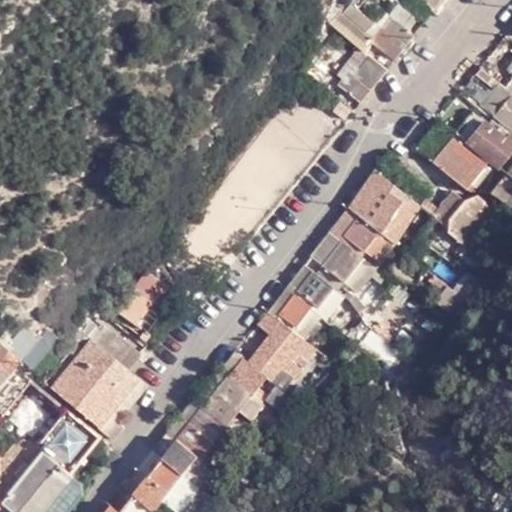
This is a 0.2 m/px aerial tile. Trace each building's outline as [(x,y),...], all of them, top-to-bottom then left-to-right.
[(423,0),(439,13),(449,0),(423,0)] [(391,16),(373,39),(379,45),(385,49),(403,28),(403,27),(391,16)] [(352,21),(344,32),(360,46),(371,54),(379,45),(373,39),(352,21)] [(403,28),(385,49),(397,58),(414,37),(403,28)] [(371,54),(360,46),(348,60),(363,71),(375,58),(371,54)] [(349,91),(361,101),(388,69),(375,58),(363,71),(354,83),(349,91)] [(310,73),(315,78),(321,71),(315,66),(310,73)] [(494,77),(485,69),(478,77),(487,86),(494,77)] [(338,85),(349,91),(354,83),(345,77),(338,85)] [(511,105),(511,92),(509,90),(505,87),(485,111),(498,123),(500,118),(511,105)] [(511,128),(511,105),(500,118),(511,128)] [(472,144),(490,124),(477,114),(461,134),(463,136),(472,144)] [(498,123),(511,134),(511,128),(500,118),(498,123)] [(511,141),(511,139),(511,134),(498,123),(495,128),(511,141)] [(472,144),(494,162),(511,141),(495,128),(490,124),(472,144)] [(490,167),(494,162),(472,144),(463,136),(458,142),(490,167)] [(494,162),(504,171),(511,161),(511,139),(511,141),(494,162)] [(465,186),(472,191),(490,167),(458,142),(437,165),(465,186)] [(384,189),(373,182),(357,206),(368,213),(384,189)] [(459,194),(470,202),(481,199),(472,191),(465,186),(459,194)] [(368,213),(388,227),(403,202),(384,189),(368,213)] [(439,217),(449,230),(453,233),(453,222),(470,202),(459,194),(444,210),(439,217)] [(453,222),(453,233),(472,249),(501,215),(488,204),(481,199),(470,202),(453,222)] [(427,209),(439,217),(444,210),(431,202),(427,209)] [(336,233),(345,241),(349,237),(364,217),(354,209),(336,233)] [(368,252),(383,233),(364,217),(349,237),(368,252)] [(383,233),(397,244),(401,239),(388,227),(383,233)] [(327,264),(345,241),(336,233),(317,257),(327,264)] [(349,283),(350,280),(367,259),(345,241),(327,264),(349,283)] [(350,280),(362,291),(379,269),(367,259),(350,280)] [(340,289),(342,291),(349,283),(327,264),(321,273),(340,289)] [(304,294),(321,273),(310,265),(293,289),(302,297),(304,294)] [(379,269),(362,291),(366,295),(380,278),(385,271),(381,266),(379,269)] [(385,271),(380,278),(388,285),(394,278),(385,271)] [(462,287),(468,281),(457,271),(452,279),(462,287)] [(491,287),(498,279),(487,272),(482,280),(491,287)] [(323,309),(340,289),(321,273),(304,294),(323,309)] [(450,294),(455,287),(440,275),(435,283),(441,285),(450,294)] [(142,284),(122,310),(136,323),(141,317),(144,320),(162,300),(142,284)] [(469,299),(455,287),(450,294),(442,304),(458,315),(469,299)] [(300,329),(302,326),(317,309),(302,297),(286,316),(300,329)] [(316,338),(331,320),(317,309),(302,326),(316,338)] [(285,322),(273,312),(263,325),(276,334),(285,322)] [(284,361),(289,365),(310,341),(285,322),(276,334),(266,346),(284,361)] [(110,326),(98,340),(130,370),(143,355),(110,326)] [(26,359),(43,339),(27,327),(11,347),(26,359)] [(0,342),(0,362),(13,374),(26,361),(26,359),(11,347),(3,339),(0,342)] [(26,359),(26,361),(35,370),(55,347),(44,339),(43,339),(26,359)] [(103,429),(142,379),(130,370),(98,340),(57,389),(103,429)] [(305,380),(326,352),(310,341),(289,365),(305,380)] [(284,361),(266,346),(252,364),(270,378),(284,361)] [(233,377),(256,395),(270,378),(252,364),(247,360),(233,377)] [(0,387),(1,388),(13,374),(0,362),(0,387)] [(233,377),(224,370),(211,386),(221,392),(233,377)] [(27,375),(0,407),(0,414),(9,421),(10,422),(40,385),(27,375)] [(243,410),(256,395),(233,377),(221,392),(243,410)] [(103,429),(109,434),(111,435),(150,387),(142,379),(103,429)] [(221,392),(211,386),(186,417),(195,424),(221,392)] [(231,423),(243,410),(221,392),(195,424),(217,441),(231,423)] [(243,410),(258,424),(271,407),(256,395),(243,410)] [(98,447),(103,440),(105,438),(70,410),(56,428),(90,455),(98,447)] [(0,414),(0,431),(9,421),(0,414)] [(182,440),(195,424),(186,417),(174,433),(182,440)] [(231,423),(217,441),(228,450),(227,448),(230,443),(228,440),(238,428),(231,423)] [(200,456),(203,458),(217,441),(195,424),(182,440),(200,456)] [(56,428),(40,448),(46,452),(75,475),(90,455),(56,428)] [(167,459),(182,440),(174,433),(158,452),(167,459)] [(260,446),(266,450),(276,438),(271,434),(260,446)] [(114,449),(103,440),(98,447),(109,456),(114,449)] [(167,459),(185,474),(200,456),(182,440),(167,459)] [(203,458),(215,467),(228,450),(217,441),(203,458)] [(0,461),(0,498),(6,503),(18,485),(46,452),(40,448),(33,442),(19,442),(1,462),(0,461)] [(6,503),(8,504),(16,511),(46,511),(75,475),(46,452),(18,485),(6,503)] [(153,476),(167,459),(158,452),(145,468),(153,476)] [(153,476),(171,491),(185,474),(167,459),(153,476)] [(236,470),(245,476),(251,468),(243,463),(236,470)] [(137,495),(153,476),(145,468),(129,488),(137,495)] [(171,491),(186,504),(201,487),(185,474),(171,491)] [(46,511),(73,511),(92,490),(75,475),(46,511)] [(137,495),(156,511),(171,491),(153,476),(137,495)] [(154,511),(156,511),(137,495),(124,511),(123,511),(154,511)]
